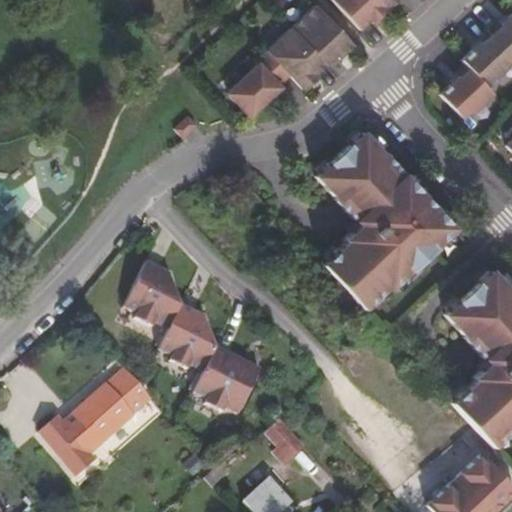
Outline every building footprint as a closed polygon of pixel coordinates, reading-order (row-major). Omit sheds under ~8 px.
[(391,14),(378,0),(332,0),(363,33),(374,24),(377,27),(391,14)] [(378,0),(391,14),(405,0),(378,0)] [(345,54),(353,47),(320,9),(295,31),(330,68),(337,62),(345,54)] [(511,17),(501,27),(504,29),(495,38),(511,56),(511,17)] [(293,78),(308,95),(323,81),(320,77),(330,68),(295,31),(269,53),(293,78)] [(511,67),(511,56),(495,38),(485,48),(482,45),(464,63),(473,72),(486,86),(494,78),(498,82),(511,67)] [(282,88),(293,78),(269,53),(257,65),(260,69),(229,96),(252,121),(284,91),(282,88)] [(486,86),(473,72),(463,82),(461,79),(442,97),(464,120),(472,113),(476,116),(496,97),(486,86)] [(196,124),(190,115),(175,126),(181,135),(196,124)] [(349,245),(324,266),(366,311),(390,289),(393,291),(457,231),(405,177),(365,135),(319,179),(338,200),(337,201),(362,228),(346,241),(349,245)] [(185,305),(172,274),(145,263),(127,310),(142,315),(140,322),(158,329),(161,322),(176,329),(167,351),(182,357),(180,363),(199,370),(201,364),(216,370),(207,392),(222,399),(220,405),(239,412),(241,406),(256,412),(274,366),(225,347),(212,315),(185,305)] [(479,382),(454,404),(496,449),(511,433),(511,290),(495,272),(448,316),(467,338),(466,339),(492,365),(476,379),(479,382)] [(149,404),(125,374),(62,427),(56,420),(38,435),(75,480),(93,464),(87,457),(149,404)] [(281,420),(267,430),(287,454),(300,443),(281,420)] [(300,443),(287,454),(280,461),(286,467),(306,448),(300,443)] [(497,511),(511,498),(511,484),(485,455),(430,506),(435,511),(497,511)] [(210,475),(206,478),(213,485),(231,472),(225,464),(210,475)] [(254,511),(278,511),(293,498),(274,476),(246,502),(254,511)]
